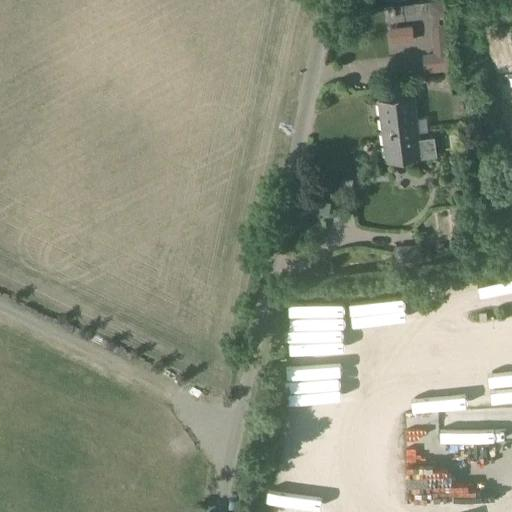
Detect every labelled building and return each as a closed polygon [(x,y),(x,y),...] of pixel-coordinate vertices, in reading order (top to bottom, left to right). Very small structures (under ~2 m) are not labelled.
[(485,64),(511,62),(511,13),(483,15),(484,49),(485,64)] [(410,26),(388,28),(390,42),(411,40),(410,26)] [(446,53),(422,54),(423,71),(447,69),(446,53)] [(413,97),(379,101),(383,131),(416,126),(413,97)] [(416,126),(383,131),(387,160),(438,154),(436,138),(418,140),(416,126)] [(511,181),(501,187),(511,210),(511,181)] [(421,244),(396,247),(398,270),(424,268),(421,244)] [(327,308),(348,433),(403,424),(382,299),(327,308)]
